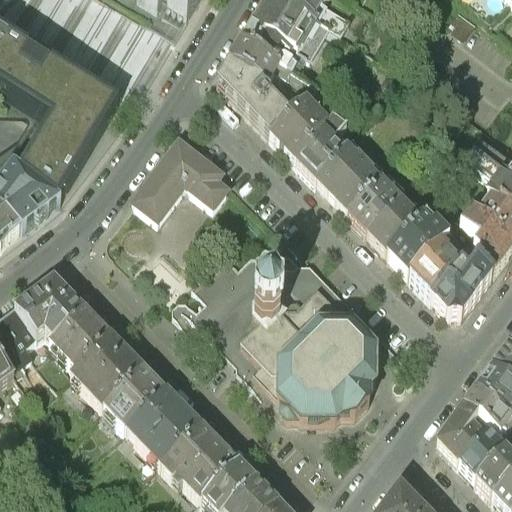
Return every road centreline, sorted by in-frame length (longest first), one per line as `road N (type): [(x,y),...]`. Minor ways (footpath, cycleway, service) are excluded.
road 1 (residential): [(179,95),(456,378)]
road 2 (residential): [(179,95),(84,222),(0,292)]
road 3 (residential): [(204,383),(320,511)]
